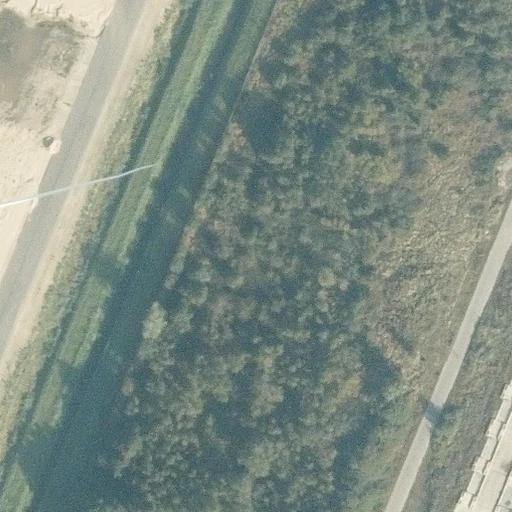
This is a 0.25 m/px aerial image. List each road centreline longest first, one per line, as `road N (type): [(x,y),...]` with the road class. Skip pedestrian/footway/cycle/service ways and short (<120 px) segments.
road 1 (unclassified): [(0,316),(130,0)]
road 2 (unknown): [(390,511),(511,210)]
